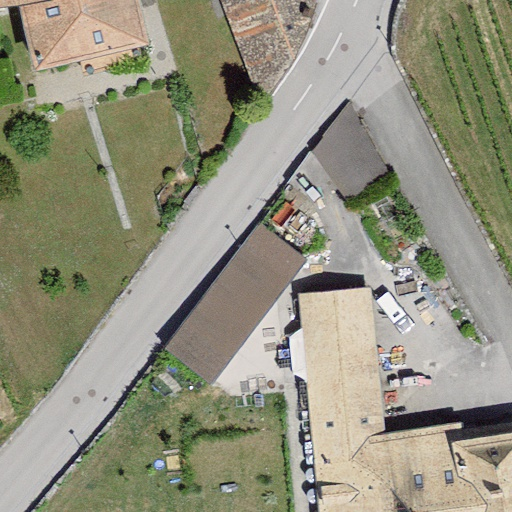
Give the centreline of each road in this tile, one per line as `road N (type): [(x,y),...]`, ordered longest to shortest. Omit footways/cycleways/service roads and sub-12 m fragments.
road 1 (unclassified): [(0,480),(322,93),(346,45)]
road 2 (unclassified): [(346,45),(511,306)]
